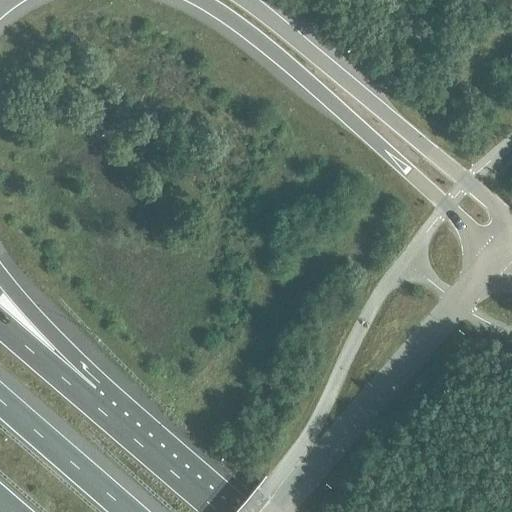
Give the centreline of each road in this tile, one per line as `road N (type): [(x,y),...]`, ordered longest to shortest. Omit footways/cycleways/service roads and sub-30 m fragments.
road 1 (motorway): [(194,0),(248,33),(494,257)]
road 2 (motorway): [(511,220),(249,0)]
road 3 (unclassified): [(276,511),(494,257)]
road 4 (motorway): [(220,511),(88,398)]
road 5 (motorway): [(129,511),(0,398)]
road 6 (motorway): [(88,398),(0,274)]
